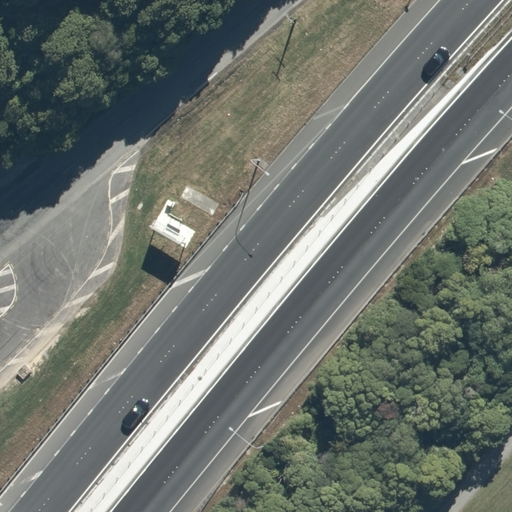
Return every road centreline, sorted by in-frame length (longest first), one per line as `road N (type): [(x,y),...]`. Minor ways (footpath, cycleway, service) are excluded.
road 1 (trunk): [(36,511),(211,296),(471,0)]
road 2 (trunk): [(511,72),(138,511)]
road 3 (unclassified): [(0,225),(275,0)]
